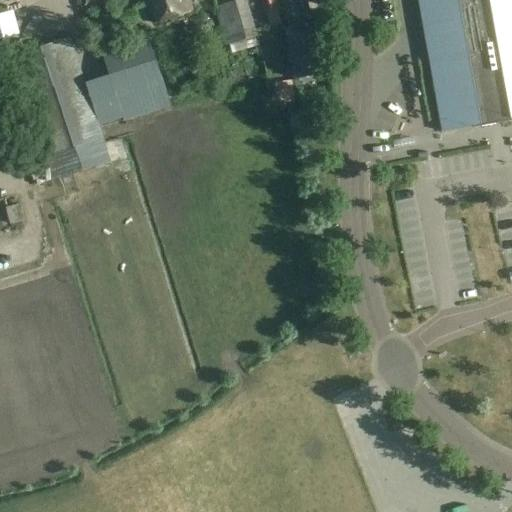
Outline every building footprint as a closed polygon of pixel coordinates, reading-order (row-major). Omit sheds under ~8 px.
[(144,0),(150,23),(191,12),(187,0),(144,0)] [(247,0),(238,0),(214,7),(225,46),(236,43),(239,50),(256,45),(254,38),(258,37),(247,0)] [(260,0),(264,14),(279,10),(275,0),(260,0)] [(511,0),(418,0),(443,130),(511,117),(511,0)] [(309,24),(286,28),(295,79),(296,79),(298,93),(317,90),(315,75),(317,74),(309,24)] [(70,37),(11,57),(44,157),(103,138),(70,37)] [(21,168),(30,190),(43,185),(34,163),(21,168)] [(18,203),(6,206),(10,222),(22,220),(18,203)] [(0,256),(21,253),(19,239),(0,242),(0,256)]
